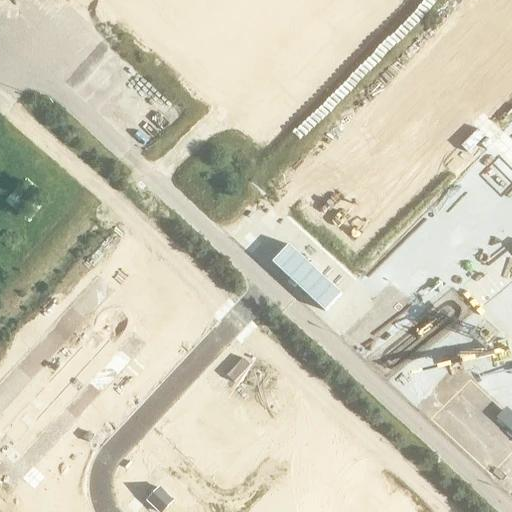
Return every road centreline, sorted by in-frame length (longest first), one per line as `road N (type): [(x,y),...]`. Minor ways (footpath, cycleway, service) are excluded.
road 1 (track): [(0,104),(450,511)]
road 2 (unknown): [(511,241),(472,256),(334,350)]
